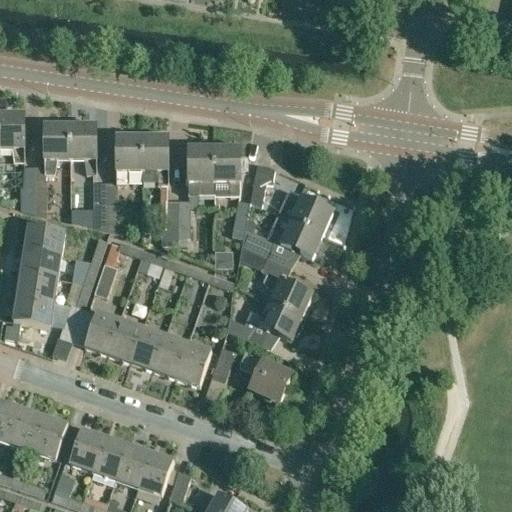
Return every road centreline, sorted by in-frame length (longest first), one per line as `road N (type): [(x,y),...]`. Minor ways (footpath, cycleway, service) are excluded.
road 1 (tertiary): [(404,139),(0,74)]
road 2 (residential): [(322,479),(375,287),(404,139)]
road 3 (residential): [(322,479),(0,367)]
road 4 (residential): [(404,139),(423,0)]
